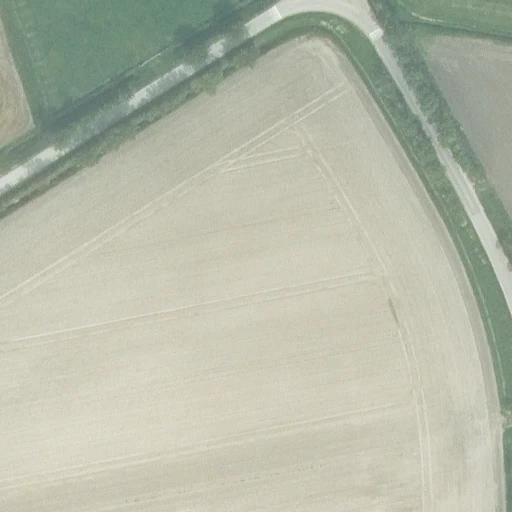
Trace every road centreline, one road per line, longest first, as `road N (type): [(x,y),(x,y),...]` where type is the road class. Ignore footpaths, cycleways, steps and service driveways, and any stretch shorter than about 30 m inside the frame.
road 1 (unclassified): [(0,184),(289,2)]
road 2 (unclassified): [(511,293),(368,22)]
